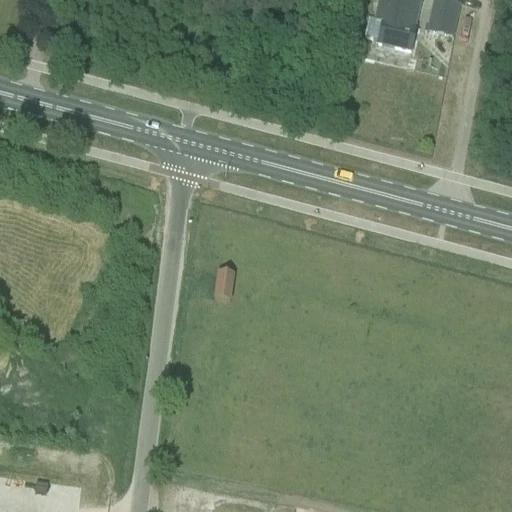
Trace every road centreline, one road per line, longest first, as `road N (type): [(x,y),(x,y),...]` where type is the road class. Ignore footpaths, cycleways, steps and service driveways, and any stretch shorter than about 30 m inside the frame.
road 1 (unclassified): [(145,511),(184,142)]
road 2 (primary): [(445,214),(184,142)]
road 3 (primary): [(184,142),(0,93)]
